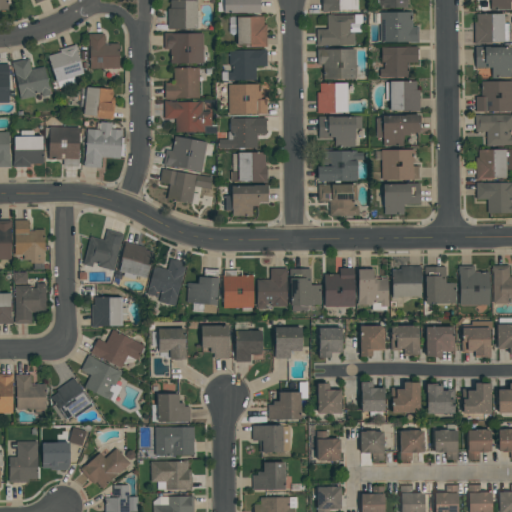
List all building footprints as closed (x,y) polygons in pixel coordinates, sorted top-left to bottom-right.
[(196,0),(167,0),(168,30),(197,29),(196,0)] [(222,0),(223,13),(258,14),(258,0),(222,0)] [(380,0),(380,8),(407,8),(406,0),(380,0)] [(509,0),(481,0),(482,0),(490,1),(489,8),(510,8),(509,0)] [(411,12),(379,12),(380,43),(418,43),(418,27),(411,27),(411,12)] [(474,43),(503,43),(503,14),(474,14),(474,43)] [(316,47),(353,46),(352,24),(355,24),(355,15),(326,15),(327,29),(316,29),(316,47)] [(265,46),(265,16),(236,16),(236,46),(265,46)] [(118,43),(104,43),(103,33),(89,33),(89,69),(118,68),(118,43)] [(170,64),(202,64),(202,33),(163,34),(163,50),(169,50),(170,64)] [(55,88),(74,84),(73,77),(82,75),(76,45),(58,48),(59,53),(48,55),(55,88)] [(474,46),(475,68),(491,68),(491,78),(511,77),(510,46),(474,46)] [(380,48),(380,78),(408,78),(408,63),(417,63),(417,47),(380,48)] [(322,80),(355,79),(355,49),(317,49),(318,64),(322,64),(322,80)] [(266,66),(266,50),(228,51),(229,81),(255,80),(255,67),(266,66)] [(44,67),(30,69),(28,59),(12,62),(19,99),(40,95),(41,98),(50,96),(44,67)] [(0,103),(8,103),(9,64),(0,63),(0,103)] [(164,98),(198,99),(199,68),(174,67),(174,84),(164,83),(164,98)] [(418,110),(418,80),(388,81),(389,111),(418,110)] [(511,80),(481,81),(481,97),(475,97),(475,112),(511,111),(511,80)] [(266,115),(266,100),(259,100),(260,83),(228,83),(227,114),(266,115)] [(347,113),(346,83),(317,84),(318,113),(347,113)] [(113,88),(84,87),(84,118),(112,118),(113,88)] [(175,132),(204,133),(204,127),(210,127),(211,111),(201,111),(202,102),(163,102),(163,119),(175,119),(175,132)] [(419,135),(419,115),(376,114),(376,138),(383,138),(382,145),(402,146),(403,135),(419,135)] [(511,114),(474,115),(475,132),(485,132),(485,145),(511,144),(511,114)] [(318,138),(334,138),(334,147),(354,146),(353,116),(317,116),(318,138)] [(256,148),(256,135),(266,135),(265,118),(230,119),(230,139),(219,140),(219,149),(256,148)] [(84,167),(100,168),(101,158),(120,158),(121,129),(111,129),(111,123),(99,122),(99,129),(85,129),(84,167)] [(0,167),(9,167),(8,132),(0,132),(0,167)] [(13,166),(42,165),(42,135),(12,136),(13,166)] [(200,173),(206,142),(175,136),(172,151),(166,150),(163,165),(200,173)] [(418,180),(417,160),(413,160),(413,149),(380,149),(381,181),(418,180)] [(505,179),(505,149),(476,149),(476,179),(505,179)] [(316,166),(316,182),(356,181),(356,151),(319,151),(319,166),(316,166)] [(266,181),(265,152),(237,152),(238,181),(266,181)] [(211,177),(161,169),(159,183),(168,185),(166,200),(190,204),(193,186),(209,189),(211,177)] [(487,200),(486,213),(511,213),(511,183),(475,182),(475,200),(487,200)] [(267,184),(230,185),(231,217),(251,217),(251,204),(267,204),(267,184)] [(317,184),(317,202),(328,202),(328,216),(358,216),(358,206),(354,206),(354,184),(317,184)] [(383,184),(383,214),(403,214),(403,205),(419,205),(419,184),(383,184)] [(0,260),(10,260),(10,220),(0,220),(0,260)] [(14,255),(23,255),(23,264),(44,263),(44,229),(28,229),(28,220),(13,220),(14,255)] [(104,240),(89,237),(83,265),(92,267),(93,266),(114,271),(121,237),(105,234),(104,240)] [(146,278),(152,250),(124,243),(118,272),(146,278)] [(174,306),(186,263),(169,259),(166,270),(154,266),(145,298),(174,306)] [(511,276),(508,277),(508,265),(492,265),(492,303),(511,302),(511,276)] [(425,304),(455,304),(455,283),(445,283),(445,266),(424,266),(425,304)] [(488,271),(474,272),(473,266),(458,266),(459,306),(488,305),(488,271)] [(391,267),(391,296),(420,297),(420,268),(391,267)] [(285,307),(286,268),(269,268),(269,280),(256,279),(256,307),(285,307)] [(320,309),(319,285),(310,285),(309,268),(289,269),(290,310),(320,309)] [(353,306),(353,268),(338,268),(338,274),(323,274),(324,307),(353,306)] [(357,306),(371,305),(371,311),(387,310),(387,278),(373,278),(372,268),(356,268),(357,306)] [(252,275),(236,275),(236,270),(222,271),(223,309),(252,308),(252,275)] [(26,272),(13,273),(14,324),(31,324),(31,313),(45,313),(45,285),(26,286),(26,272)] [(186,304),(216,304),(217,277),(197,277),(197,284),(187,284),(186,304)] [(0,323),(10,324),(10,293),(0,292),(0,323)] [(121,298),(92,297),(91,326),(121,327),(121,298)] [(511,323),(495,324),(495,349),(508,349),(508,355),(511,354),(511,323)] [(228,325),(201,325),(200,353),(212,353),(212,359),(227,359),(228,325)] [(383,350),(383,325),(359,326),(359,357),(372,356),(371,350),(383,350)] [(301,327),(274,326),(273,359),(289,359),(289,351),(301,351),(301,327)] [(418,326),(390,326),(390,353),(417,353),(418,326)] [(424,326),(425,357),(440,356),(440,351),(453,351),(452,326),(424,326)] [(341,352),(341,327),(317,327),(318,358),(330,358),(330,352),(341,352)] [(488,327),(461,328),(461,353),(473,352),(473,357),(489,357),(488,327)] [(184,328),(157,328),(158,353),(168,353),(169,360),(185,359),(184,328)] [(105,343),(96,339),(89,354),(121,368),(126,356),(136,360),(143,345),(111,330),(105,343)] [(261,353),(261,330),(235,330),(234,362),(249,362),(249,353),(261,353)] [(79,371),(89,376),(83,388),(108,400),(121,372),(87,356),(79,371)] [(0,414),(12,414),(12,374),(0,373),(0,414)] [(45,385),(30,385),(30,375),(15,375),(15,411),(45,411),(45,385)] [(90,408),(76,380),(50,392),(64,421),(90,408)] [(384,411),(383,387),(372,387),(372,381),(359,381),(360,412),(384,411)] [(419,412),(418,382),(402,382),(403,388),(390,388),(391,412),(419,412)] [(497,389),(496,414),(511,413),(511,382),(509,383),(509,389),(497,389)] [(340,413),(340,390),(328,390),(328,383),(316,383),(316,414),(340,413)] [(462,414),(490,413),(490,383),(473,383),(473,389),(461,389),(462,414)] [(454,414),(453,390),(441,390),(441,384),(425,384),(426,414),(454,414)] [(300,391),(278,392),(278,403),(267,403),(268,420),(300,419),(300,391)] [(156,422),(189,422),(189,405),(178,405),(178,393),(156,393),(156,422)] [(258,440),(259,453),(282,452),(281,425),(251,425),(251,441),(258,440)] [(193,427),(154,427),(154,456),(193,456),(193,427)] [(399,462),(411,461),(411,453),(423,453),(422,429),(398,430),(399,462)] [(456,429),(433,430),(433,453),(445,453),(445,460),(456,460),(456,429)] [(509,452),(509,460),(511,460),(511,429),(497,430),(498,452),(509,452)] [(466,430),(467,460),(479,460),(478,453),(490,452),(489,430),(466,430)] [(328,431),(316,431),(315,463),(339,463),(340,438),(328,438),(328,431)] [(382,431),(359,432),(360,453),(371,453),(372,463),(383,463),(382,431)] [(8,457),(8,482),(37,481),(36,441),(16,442),(16,457),(8,457)] [(41,469),(68,470),(69,442),(41,442),(41,469)] [(104,459),(98,452),(80,470),(100,490),(129,463),(115,448),(104,459)] [(190,490),(190,461),(149,462),(150,482),(157,482),(157,490),(190,490)] [(284,462),(263,462),(262,473),(252,473),(252,490),(284,490),(284,462)] [(127,511),(128,511),(137,511),(137,497),(128,497),(128,485),(113,486),(113,498),(104,498),(104,511),(127,511)] [(433,511),(456,511),(456,485),(445,485),(445,493),(433,493),(433,511)] [(490,511),(491,492),(479,492),(479,485),(468,485),(466,511),(490,511)] [(316,509),(340,510),(341,487),(317,486),(316,509)] [(382,511),(383,486),(371,486),(371,494),(360,493),(359,511),(382,511)] [(399,511),(423,511),(424,493),(411,493),(411,486),(400,486),(399,511)] [(511,511),(511,491),(497,492),(497,511),(511,511)] [(193,511),(193,497),(152,497),(152,511),(193,511)] [(294,511),(294,497),(259,498),(259,507),(253,507),(252,511),(294,511)]
